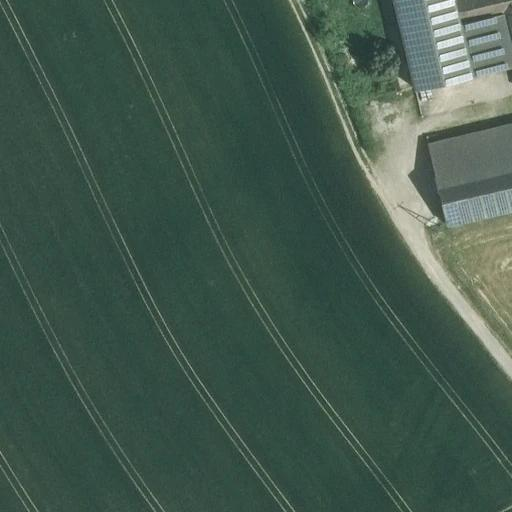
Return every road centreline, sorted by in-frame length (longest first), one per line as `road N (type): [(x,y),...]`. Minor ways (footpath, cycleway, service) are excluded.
road 1 (track): [(299,0),(384,216),(511,373)]
road 2 (track): [(384,216),(403,143),(416,129),(511,107)]
